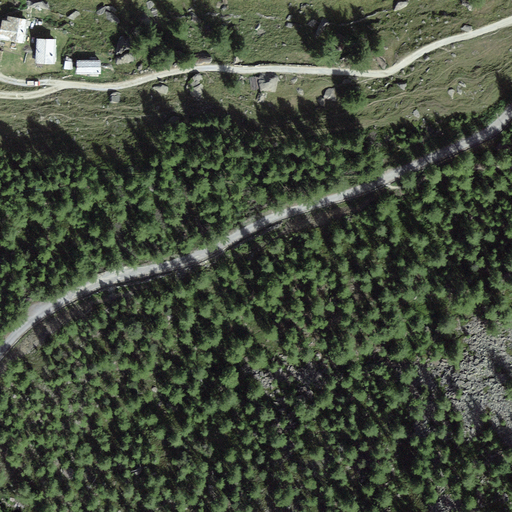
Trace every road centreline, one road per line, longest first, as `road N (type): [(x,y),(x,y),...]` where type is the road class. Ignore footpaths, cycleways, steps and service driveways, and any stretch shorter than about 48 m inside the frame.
road 1 (track): [(0,76),(116,89),(189,69),(383,73),(435,44),(511,19)]
road 2 (track): [(0,351),(38,312),(109,280),(388,179)]
road 3 (track): [(388,179),(474,143),(511,106)]
